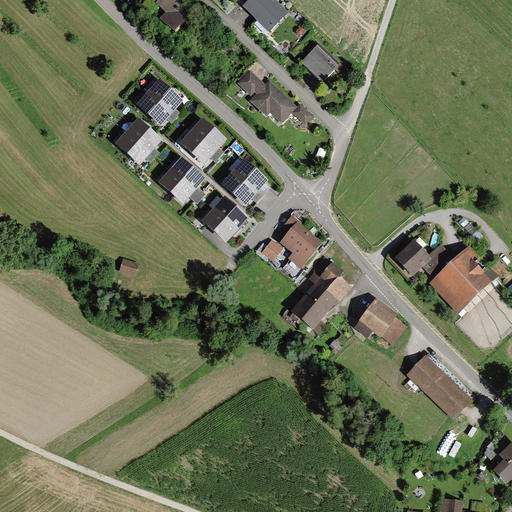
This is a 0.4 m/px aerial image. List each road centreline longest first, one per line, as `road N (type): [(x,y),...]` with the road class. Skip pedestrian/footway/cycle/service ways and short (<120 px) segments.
road 1 (tertiary): [(106,0),(311,203)]
road 2 (tertiary): [(311,203),(511,410)]
road 3 (residential): [(311,203),(325,190),(345,135),(202,0)]
road 4 (track): [(188,511),(0,431)]
road 5 (track): [(390,0),(345,135)]
